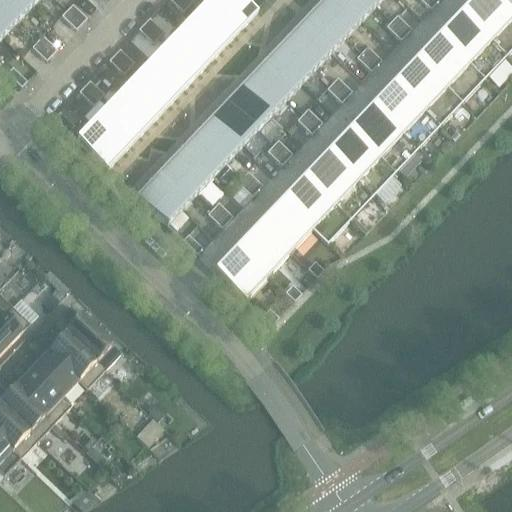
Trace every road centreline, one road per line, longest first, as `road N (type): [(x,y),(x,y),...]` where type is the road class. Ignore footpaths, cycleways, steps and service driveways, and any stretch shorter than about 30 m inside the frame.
road 1 (residential): [(345,507),(227,339),(6,135)]
road 2 (secondary): [(511,393),(345,507)]
road 3 (residential): [(6,135),(135,0)]
road 4 (secondary): [(397,511),(511,433)]
